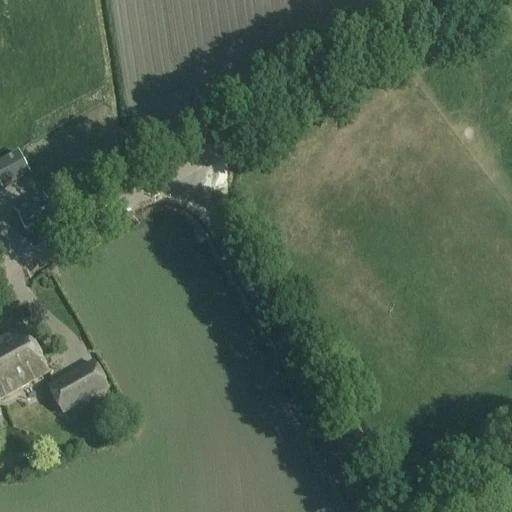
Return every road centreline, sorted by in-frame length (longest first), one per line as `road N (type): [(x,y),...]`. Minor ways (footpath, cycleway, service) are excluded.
road 1 (unclassified): [(181,170),(375,511)]
road 2 (unclassified): [(181,170),(469,0)]
road 3 (unclassified): [(0,278),(181,170)]
